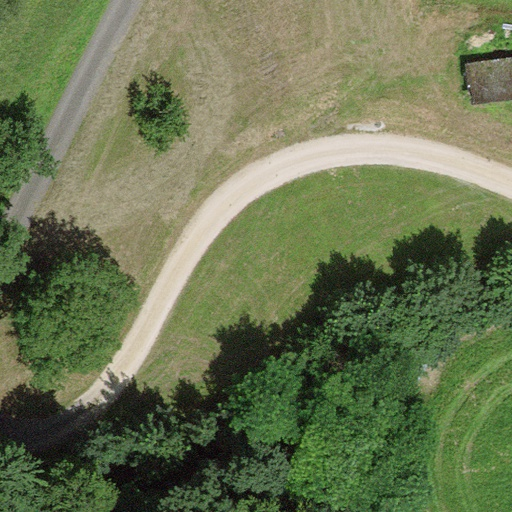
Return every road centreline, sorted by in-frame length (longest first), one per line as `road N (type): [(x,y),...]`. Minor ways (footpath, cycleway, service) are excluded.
road 1 (track): [(511,187),(375,143),(277,157),(234,183),(184,242),(104,396),(0,443)]
road 2 (track): [(126,0),(0,233)]
